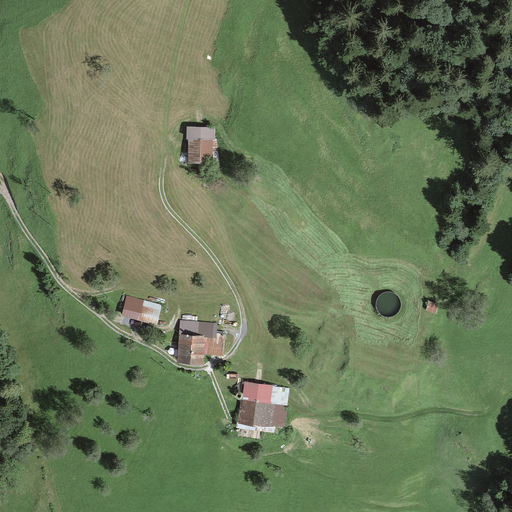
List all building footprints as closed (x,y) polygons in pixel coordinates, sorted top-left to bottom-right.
[(214,128),(189,129),(189,163),(215,163),(214,128)] [(402,309),(402,304),(401,300),(399,296),(395,293),(391,292),(386,292),(382,293),(379,296),(376,300),(375,304),(375,308),(377,312),(380,315),(383,318),(388,319),(392,318),(396,316),(400,313),(402,309)] [(164,306),(145,302),(139,326),(159,331),(164,306)] [(205,324),(181,323),(178,361),(203,363),(203,356),(220,357),(221,334),(205,333),(205,324)] [(292,389),(246,382),(238,430),(274,435),(275,427),(286,429),(292,389)]
